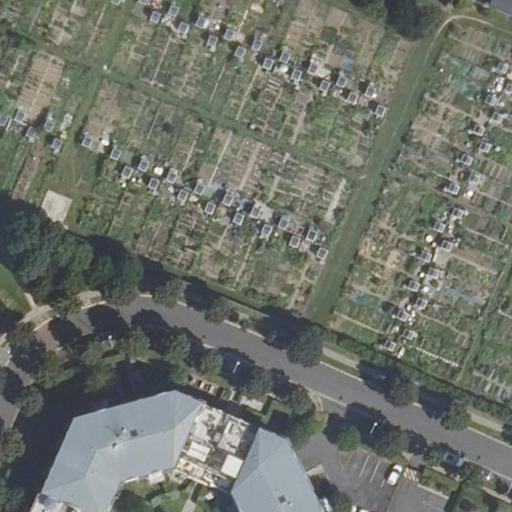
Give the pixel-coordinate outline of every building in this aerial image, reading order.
[(511,5),(497,0),(496,0),(490,16),(511,24),(511,5)] [(57,217),(63,202),(46,195),(40,210),(57,217)] [(314,511),(281,445),(186,403),(182,412),(172,408),(169,396),(101,414),(83,419),(65,424),(66,436),(58,453),(53,451),(26,511),(100,511),(112,486),(139,480),(150,477),(170,473),(174,463),(190,471),(212,480),(229,488),(224,496),(232,511),(231,511),(314,511)] [(186,403),(169,396),(172,408),(182,412),(186,403)] [(81,410),(83,419),(101,414),(99,405),(81,410)] [(53,451),(58,453),(66,436),(65,424),(53,451)] [(212,480),(190,471),(187,480),(208,489),(212,480)] [(139,480),(142,488),(153,486),(150,477),(139,480)]
